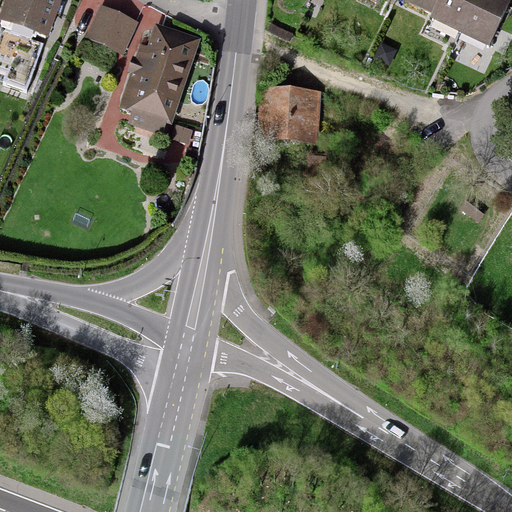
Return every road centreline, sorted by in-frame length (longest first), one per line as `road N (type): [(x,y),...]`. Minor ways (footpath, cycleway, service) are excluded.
road 1 (residential): [(488,137),(425,119),(272,51)]
road 2 (motorway): [(508,511),(316,389)]
road 3 (unclassified): [(0,294),(139,361),(172,408)]
road 4 (secondary): [(211,219),(238,35)]
road 5 (motorway): [(316,389),(245,321),(203,265)]
road 6 (unclassified): [(211,219),(159,273),(88,300)]
road 7 (motorway): [(316,389),(245,363),(184,357)]
